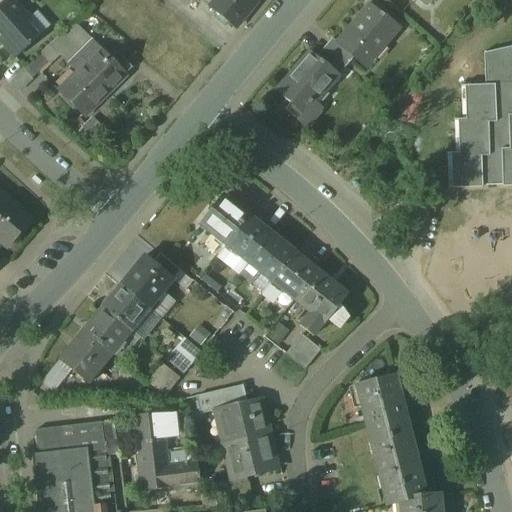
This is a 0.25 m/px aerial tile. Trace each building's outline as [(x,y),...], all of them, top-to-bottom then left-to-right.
[(11,0),(9,0),(0,8),(0,33),(3,30),(7,35),(0,41),(0,42),(15,59),(39,38),(25,23),(29,19),(11,0)] [(0,0),(0,8),(9,0),(0,0)] [(198,0),(209,9),(216,0),(198,0)] [(257,2),(254,0),(216,0),(209,9),(216,15),(212,20),(224,29),(227,24),(234,30),(257,2)] [(379,15),(370,7),(338,44),(338,45),(353,58),(363,46),(374,56),(398,28),(380,14),(379,15)] [(353,58),(338,45),(338,44),(332,39),(323,49),(345,67),(353,58)] [(119,66),(93,40),(78,53),(89,64),(87,65),(111,89),(126,74),(119,66)] [(511,47),(485,54),(486,87),(511,85),(511,47)] [(345,67),(323,49),(314,59),(318,63),(320,61),(338,76),(345,67)] [(89,64),(78,53),(67,63),(78,74),(59,92),(84,116),(111,89),(87,65),(89,64)] [(41,55),(24,71),(32,80),(49,64),(41,55)] [(314,59),(309,55),(277,93),(290,106),(291,106),(300,95),(312,106),(314,103),(338,76),(320,61),(318,63),(314,59)] [(133,67),(126,60),(119,66),(126,74),(133,67)] [(511,85),(486,87),(462,88),(463,121),(455,121),(455,154),(448,154),(449,189),(481,188),(481,186),(503,185),(503,187),(511,186),(511,85)] [(312,106),(300,95),(291,106),(290,106),(285,112),(305,128),(321,109),(314,103),(312,106)] [(20,209),(0,192),(0,241),(9,249),(28,226),(15,215),(20,209)] [(249,218),(223,197),(201,225),(227,246),(229,243),(249,218)] [(272,235),(249,218),(229,243),(240,252),(238,255),(249,264),(252,261),(272,235)] [(272,235),(252,261),(264,270),(262,273),(273,282),(275,279),(295,253),(272,235)] [(318,271),(295,253),(275,279),(287,288),(285,291),(295,299),(318,271)] [(170,282),(143,260),(120,288),(148,310),(170,282)] [(348,294),(318,271),(295,299),(325,322),(348,294)] [(148,310),(120,288),(102,310),(127,330),(136,320),(138,322),(148,310)] [(127,330),(102,310),(84,333),(111,355),(130,333),(127,330)] [(206,343),(212,332),(198,325),(193,336),(206,343)] [(84,333),(60,362),(88,385),(111,356),(111,355),(84,333)] [(302,334),(287,354),(308,369),(323,349),(302,334)] [(191,366),(173,351),(165,361),(183,375),(191,366)] [(162,365),(147,384),(165,398),(180,380),(162,365)] [(396,377),(356,387),(356,388),(357,387),(367,427),(405,417),(395,378),(396,377)] [(243,387),(197,397),(201,415),(220,410),(228,444),(268,435),(260,400),(247,402),(243,387)] [(163,415),(133,418),(137,455),(167,452),(166,437),(173,436),(171,415),(164,416),(163,415)] [(405,417),(367,427),(387,507),(400,504),(400,503),(426,497),(405,417)] [(120,456),(113,422),(101,424),(104,450),(108,450),(109,458),(120,456)] [(101,424),(34,432),(37,455),(88,449),(88,452),(104,450),(101,424)] [(228,444),(224,445),(232,480),(276,470),(268,435),(228,444)] [(37,455),(31,455),(38,511),(95,511),(88,452),(88,449),(37,455)] [(115,511),(109,458),(108,450),(104,450),(88,452),(95,511),(115,511)] [(167,452),(137,455),(141,492),(172,489),(172,488),(169,467),(167,452)] [(187,465),(169,467),(172,488),(189,486),(187,465)] [(249,484),(214,492),(217,506),(253,501),(249,484)] [(426,497),(400,503),(400,504),(401,511),(441,511),(440,496),(441,496),(441,495),(426,497)]
